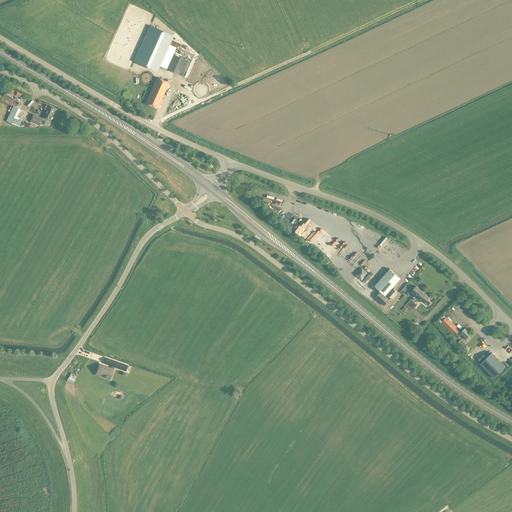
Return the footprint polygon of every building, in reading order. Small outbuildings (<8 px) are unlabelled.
[(174,36),(151,26),(134,61),(157,72),(174,36)] [(174,54),(167,69),(183,77),(190,62),(174,54)] [(169,83),(158,78),(146,103),(158,109),(169,83)] [(45,109),(47,110),(43,118),(51,121),(56,109),(49,105),(48,108),(46,107),(45,109)] [(14,124),(21,110),(14,106),(7,121),(14,124)] [(40,126),(43,119),(34,115),(31,122),(40,126)] [(375,242),(384,232),(382,230),(373,240),(375,242)] [(322,246),(328,250),(334,240),(328,236),(322,246)] [(367,274),(362,269),(357,275),(362,280),(364,278),(364,277),(367,274)] [(375,298),(384,306),(392,298),(393,299),(399,293),(393,288),(401,279),(390,269),(375,286),(381,292),(375,298)] [(365,279),(367,281),(376,273),(373,271),(365,279)] [(415,295),(411,300),(406,305),(408,307),(411,304),(414,307),(416,304),(414,303),(417,300),(418,299),(423,292),(417,287),(412,292),(415,295)] [(423,292),(418,299),(417,300),(420,303),(422,301),(425,303),(430,298),(423,292)] [(442,323),(455,336),(457,334),(460,337),(462,335),(467,339),(471,335),(465,328),(461,332),(447,318),(442,323)] [(462,340),(461,341),(457,345),(462,351),(467,346),(462,340)] [(495,378),(506,367),(492,353),(481,364),(495,378)] [(128,365),(107,358),(105,364),(126,371),(128,365)] [(111,369),(100,365),(97,374),(111,379),(115,367),(112,366),(111,369)]
